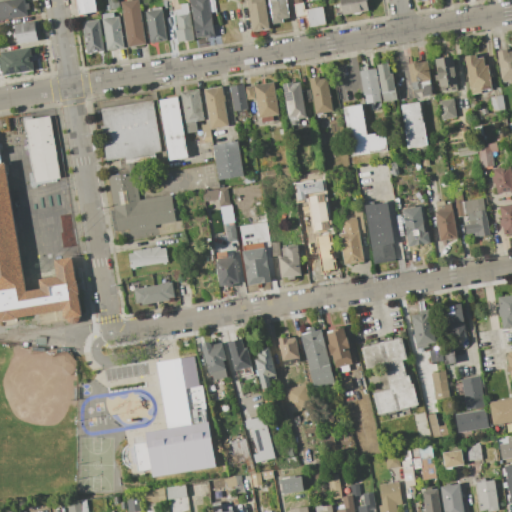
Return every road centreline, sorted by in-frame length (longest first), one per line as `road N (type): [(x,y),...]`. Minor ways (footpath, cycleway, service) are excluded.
road 1 (residential): [(0,99),(511,11)]
road 2 (residential): [(116,332),(511,266)]
road 3 (residential): [(116,332),(108,322),(55,0)]
